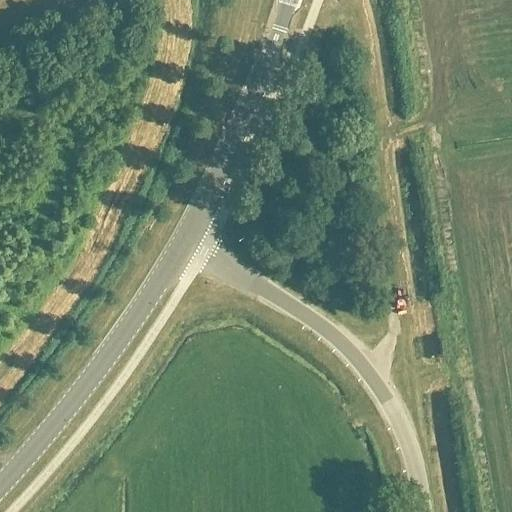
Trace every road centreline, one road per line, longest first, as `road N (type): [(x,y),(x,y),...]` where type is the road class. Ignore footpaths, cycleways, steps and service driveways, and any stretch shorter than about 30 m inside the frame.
road 1 (unclassified): [(422,511),(410,456),(363,368),(322,329),(184,244)]
road 2 (unclassified): [(0,486),(64,413),(184,244)]
road 3 (unclassified): [(184,244),(249,106),(286,0)]
